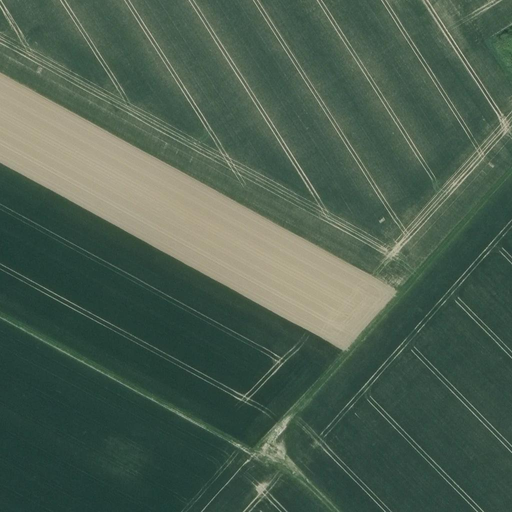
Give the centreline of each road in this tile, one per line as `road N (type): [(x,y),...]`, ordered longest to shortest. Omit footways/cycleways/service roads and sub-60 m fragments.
road 1 (track): [(0,322),(248,459),(301,476),(336,511)]
road 2 (track): [(511,174),(251,460)]
